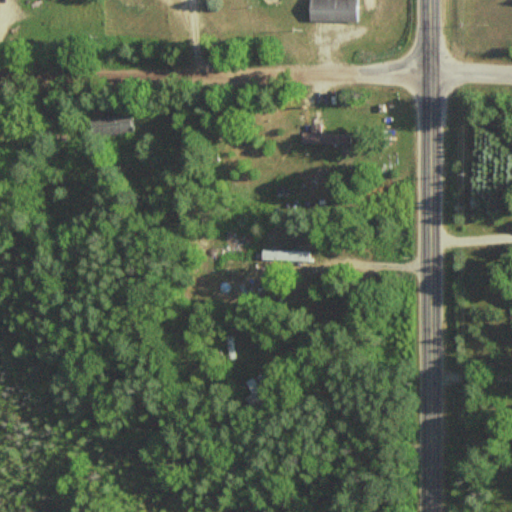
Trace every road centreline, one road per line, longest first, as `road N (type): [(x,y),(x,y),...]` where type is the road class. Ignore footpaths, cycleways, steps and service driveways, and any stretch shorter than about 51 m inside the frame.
road 1 (tertiary): [(434,511),(430,70)]
road 2 (residential): [(351,73),(0,78)]
road 3 (residential): [(511,73),(351,73)]
